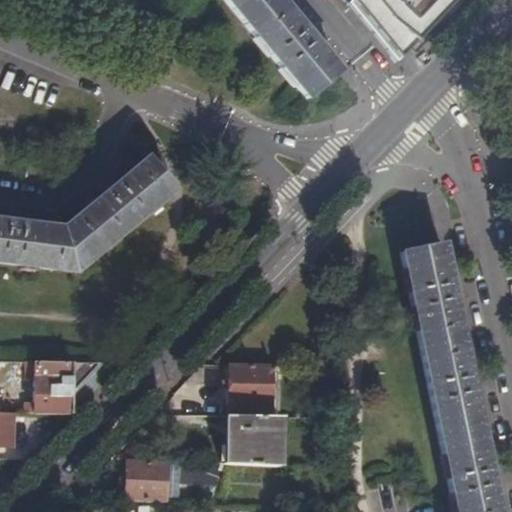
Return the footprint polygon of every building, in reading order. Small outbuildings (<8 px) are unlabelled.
[(275,0),(222,0),(270,56),(301,31),(275,0)] [(342,0),(391,58),(452,0),(454,0),(455,1),(456,0),(342,0)] [(170,192),(145,161),(59,231),(0,223),(0,264),(72,274),(170,192)] [(495,511),(441,246),(401,255),(453,511),(495,511)] [(69,396),(98,366),(34,365),(32,407),(32,416),(69,417),(69,396)] [(229,367),(227,418),(275,419),(276,367),(229,367)] [(307,380),(328,380),(326,368),(307,368),(307,380)] [(23,415),(32,416),(32,407),(24,407),(23,415)] [(11,416),(2,415),(0,415),(0,447),(11,447),(11,416)] [(224,466),(273,468),(275,419),(227,418),(224,418),(224,466)] [(172,464),(164,464),(163,466),(124,465),(123,500),(162,502),(165,469),(172,469),(172,464)] [(177,471),(177,481),(204,481),(204,470),(177,471)]
